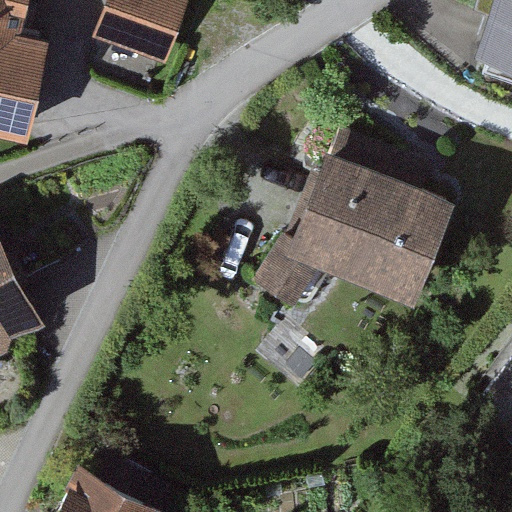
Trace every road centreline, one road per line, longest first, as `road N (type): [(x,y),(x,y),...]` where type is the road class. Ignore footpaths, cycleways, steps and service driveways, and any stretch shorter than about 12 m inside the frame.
road 1 (residential): [(195,105),(0,511)]
road 2 (residential): [(334,14),(441,97),(511,124)]
road 3 (residential): [(63,0),(58,82),(147,125)]
road 4 (residential): [(334,14),(195,105)]
road 5 (residential): [(147,125),(0,180)]
